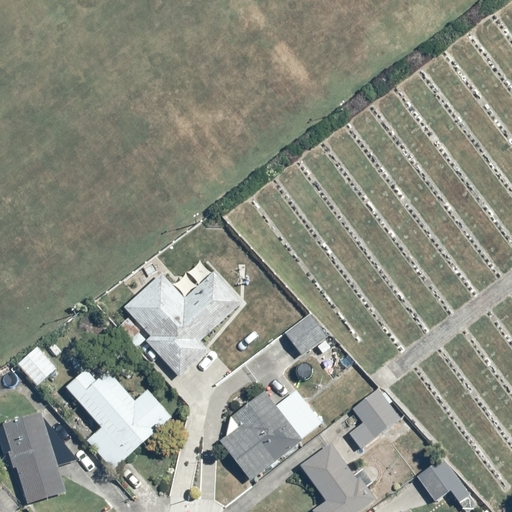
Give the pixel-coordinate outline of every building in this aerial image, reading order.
[(243,304),(214,272),(186,297),(164,272),(125,307),(153,338),(148,342),(180,377),(209,352),(200,342),(243,304)] [(330,338),(313,315),(287,334),(305,357),(330,338)] [(41,346),(19,363),(38,386),(59,368),(41,346)] [(123,380),(100,355),(66,386),(103,427),(90,439),(117,469),(173,418),(147,390),(139,398),(123,380)] [(265,393),(234,417),(242,427),(223,442),(253,481),(303,441),(324,425),(296,389),(274,405),(265,393)] [(402,421),(382,392),(356,409),(366,423),(350,434),(361,450),(402,421)] [(68,493),(40,414),(3,427),(30,506),(68,493)] [(360,511),(376,501),(368,491),(377,484),(361,463),(342,436),(302,465),(330,503),(316,511),(360,511)] [(472,511),(479,507),(445,460),(419,479),(437,502),(452,491),(467,511),(472,511)]
